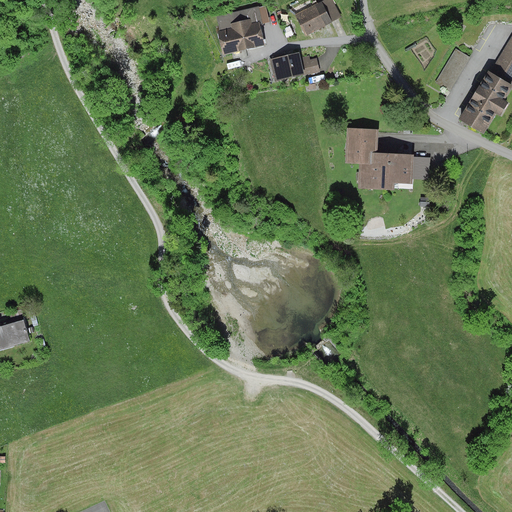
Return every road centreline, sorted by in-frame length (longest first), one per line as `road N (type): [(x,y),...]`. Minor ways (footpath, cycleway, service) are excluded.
road 1 (track): [(39,0),(67,70),(153,216),(162,293),(201,347),(229,369),(303,384),(340,401),(462,511)]
road 2 (unclassified): [(511,154),(416,102),(372,40),(363,0)]
